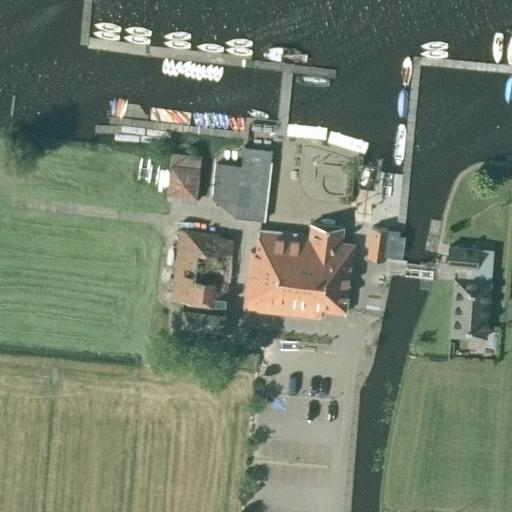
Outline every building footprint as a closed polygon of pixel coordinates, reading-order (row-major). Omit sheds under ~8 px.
[(235,216),(263,220),(271,148),(243,144),(241,164),(215,162),(211,197),(234,218),(235,216)] [(321,310),(344,313),(353,243),(340,242),(342,226),(311,222),(309,233),(259,228),(256,251),(250,250),(243,308),(320,317),(321,310)] [(400,234),(398,230),(371,226),(367,257),(383,259),(385,244),(398,246),(400,234)] [(179,331),(220,336),(232,238),(218,236),(219,233),(179,228),(171,299),(183,300),(179,331)] [(490,280),(472,278),(473,265),(476,266),(478,247),(449,245),(447,263),(463,265),(462,277),(454,277),(450,333),(485,337),(490,280)]
